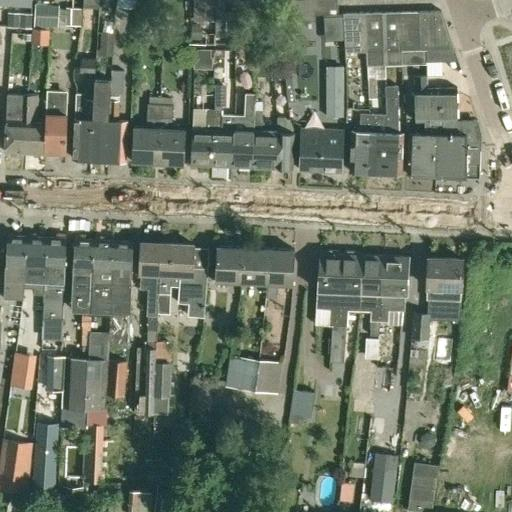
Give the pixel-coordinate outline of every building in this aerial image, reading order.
[(213,22),(213,0),(195,0),(195,22),(213,22)] [(213,0),(213,24),(214,27),(227,27),(226,0),(213,0)] [(248,23),(246,0),(230,0),(232,25),(248,23)] [(315,0),(315,14),(334,13),(338,13),(338,0),(315,0)] [(64,7),(64,25),(76,25),(76,7),(64,7)] [(419,48),(444,48),(453,48),(441,11),(418,12),(419,48)] [(366,51),(365,12),(344,13),(345,51),(366,51)] [(367,64),(384,64),(383,12),(365,12),(366,51),(367,64)] [(402,64),(402,49),(401,12),(383,12),(384,64),(402,64)] [(401,12),(402,49),(419,48),(418,12),(401,12)] [(49,29),(32,27),(31,43),(48,45),(49,29)] [(213,48),(194,48),(194,68),(213,68),(213,48)] [(81,58),(80,73),(94,73),(94,59),(81,58)] [(344,65),(327,65),(327,116),(331,116),(333,118),(337,118),(339,116),(343,116),(344,65)] [(379,78),(379,67),(362,67),(362,78),(379,78)] [(425,120),(441,120),(456,119),(456,118),(456,87),(426,87),(426,76),(415,76),(415,120),(425,120)] [(124,93),(124,83),(111,82),(110,93),(119,93),(124,93)] [(209,84),(208,105),(225,105),(225,84),(209,84)] [(387,85),(385,113),(383,172),(401,172),(402,133),(398,132),(400,85),(387,85)] [(47,89),(45,120),(43,154),(50,154),(52,157),(58,157),(61,155),(64,155),(67,90),(47,89)] [(254,130),(255,110),(256,93),(247,92),(246,110),(246,115),(235,114),(234,129),(232,165),(251,166),(254,130)] [(18,152),(24,153),(27,95),(7,93),(3,152),(6,152),(10,155),(15,155),(18,152)] [(73,158),(90,158),(93,95),(76,94),(73,158)] [(41,154),(43,154),(45,120),(36,120),(38,95),(27,95),(24,153),(31,153),(32,156),(38,156),(41,154)] [(90,158),(107,159),(109,120),(100,120),(101,95),(93,95),(90,158)] [(107,159),(124,160),(126,121),(118,120),(119,96),(110,95),(109,120),(107,159)] [(131,160),(157,161),(160,97),(150,96),(149,104),(148,103),(147,126),(132,126),(131,160)] [(160,97),(157,161),(182,162),(184,128),(173,127),(174,104),(172,104),(172,97),(160,97)] [(190,163),(211,164),(215,108),(206,108),(205,128),(192,127),(190,163)] [(215,108),(211,164),(232,165),(234,129),(222,128),(223,109),(215,108)] [(251,166),(276,167),(278,131),(277,131),(262,130),(263,111),(255,110),(254,130),(251,166)] [(350,170),(367,171),(369,113),(360,112),(360,131),(351,130),(350,170)] [(367,171),(383,172),(385,113),(369,113),(367,171)] [(278,131),(276,167),(292,168),(294,132),(286,132),(286,117),(277,117),(277,131),(278,131)] [(478,174),(479,133),(470,132),(470,119),(456,118),(456,119),(441,120),(425,120),(425,128),(431,128),(431,133),(434,133),(434,174),(465,176),(465,174),(478,174)] [(342,170),(344,129),(301,127),(299,168),(342,170)] [(434,133),(431,133),(408,132),(407,173),(434,174),(434,133)] [(24,286),(25,266),(26,236),(7,235),(5,265),(16,266),(15,284),(10,284),(9,314),(22,314),(23,286),(24,286)] [(26,236),(25,266),(24,286),(34,287),(32,320),(42,320),(44,287),(44,283),(46,237),(26,236)] [(66,238),(46,237),(44,283),(44,287),(43,302),(63,303),(63,288),(65,268),(66,238)] [(72,269),(70,308),(90,309),(91,290),(93,270),(94,239),(74,238),(72,269)] [(91,290),(90,309),(109,310),(110,291),(110,286),(113,240),(94,239),(93,270),(91,290)] [(110,291),(109,310),(118,310),(130,311),(132,271),(133,241),(113,240),(110,286),(110,291)] [(158,294),(158,288),(161,243),(141,242),(139,272),(141,272),(140,287),(148,288),(146,315),(148,315),(146,341),(155,342),(155,340),(157,313),(158,294)] [(193,244),(161,243),(158,288),(158,294),(170,295),(170,285),(171,273),(180,274),(190,274),(191,274),(192,267),(193,248),(193,244)] [(216,282),(241,283),(243,246),(217,245),(216,282)] [(268,247),(243,246),(241,283),(267,284),(268,247)] [(268,247),(267,284),(266,296),(277,296),(277,284),(293,285),(294,248),(268,247)] [(329,324),(331,325),(336,325),(341,253),(337,253),(335,250),(327,249),(325,253),(319,252),(316,303),(330,304),(329,324)] [(360,290),(362,255),(357,254),(355,251),(347,251),(345,254),(341,253),(336,325),(331,325),(329,361),(343,362),(346,319),(347,319),(347,305),(358,305),(360,290)] [(382,256),(379,310),(378,320),(380,320),(387,321),(388,307),(403,308),(403,292),(406,292),(408,257),(397,256),(397,254),(384,253),(384,256),(382,256)] [(378,320),(379,310),(382,256),(362,255),(360,290),(358,305),(370,306),(370,311),(370,320),(369,337),(379,338),(380,320),(378,320)] [(460,299),(461,259),(428,257),(426,297),(460,299)] [(206,267),(192,267),(191,274),(190,274),(180,274),(179,300),(188,301),(205,301),(206,267)] [(204,316),(205,301),(188,301),(188,316),(204,316)] [(410,338),(414,338),(428,339),(430,313),(412,312),(410,338)] [(82,314),(82,325),(90,325),(90,315),(82,314)] [(102,355),(102,332),(83,332),(83,355),(102,355)] [(155,342),(155,347),(152,413),(170,414),(171,394),(173,394),(174,383),(169,382),(171,354),(167,354),(168,341),(155,340),(155,342)] [(134,412),(152,413),(155,347),(146,347),(137,347),(134,412)] [(28,387),(31,354),(10,351),(6,385),(28,387)] [(225,387),(254,391),(259,360),(230,355),(226,381),(225,387)] [(54,357),(53,372),(65,373),(65,357),(54,357)] [(85,424),(86,406),(88,358),(73,357),(65,357),(65,373),(63,405),(62,405),(61,427),(85,428),(85,424)] [(88,358),(86,406),(103,407),(105,359),(88,358)] [(127,360),(109,359),(106,394),(124,396),(127,360)] [(387,388),(387,359),(371,359),(371,388),(387,388)] [(259,360),(254,391),(267,393),(278,394),(283,363),(259,360)] [(225,386),(225,387),(226,381),(194,376),(190,405),(221,410),(225,386)] [(302,424),(304,415),(290,413),(289,422),(302,424)] [(87,424),(84,481),(100,482),(103,425),(87,424)] [(2,441),(0,454),(0,487),(27,491),(33,445),(2,441)] [(54,497),(57,446),(36,445),(32,496),(54,497)] [(414,462),(407,510),(423,511),(431,511),(438,466),(414,462)] [(373,466),(370,500),(393,502),(397,469),(373,466)] [(83,505),(84,493),(84,485),(62,485),(61,504),(83,505)] [(149,511),(151,490),(129,489),(127,511),(149,511)] [(157,492),(154,511),(173,511),(176,495),(157,492)] [(84,493),(83,505),(101,507),(101,493),(84,493)] [(124,502),(109,501),(109,511),(123,511),(124,502)]
